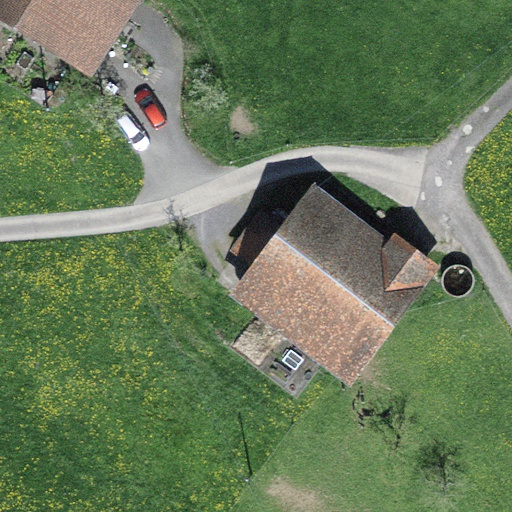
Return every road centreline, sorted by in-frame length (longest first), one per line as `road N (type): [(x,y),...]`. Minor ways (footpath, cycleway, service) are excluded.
road 1 (unclassified): [(446,182),(320,167),(132,227),(0,238)]
road 2 (unclassified): [(446,182),(511,297)]
